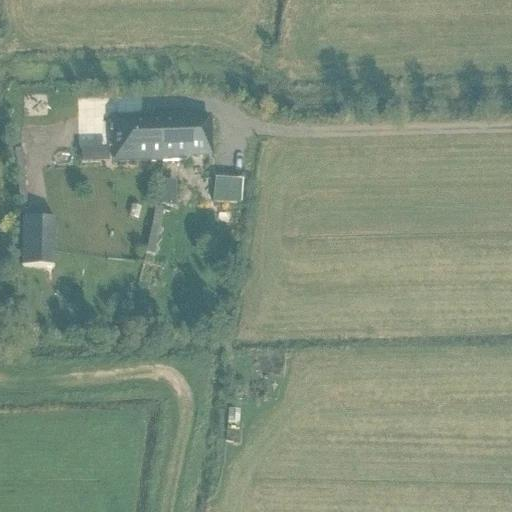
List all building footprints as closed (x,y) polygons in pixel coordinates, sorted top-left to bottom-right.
[(66,94),(22,95),(22,117),(66,116),(66,94)] [(187,119),(187,115),(111,117),(111,148),(114,148),(114,162),(189,161),(189,157),(210,156),(210,119),(187,119)] [(15,180),(41,178),(39,152),(13,153),(15,180)] [(215,180),(213,205),(240,207),(242,182),(215,180)] [(176,208),(188,181),(161,182),(152,225),(159,226),(164,206),(176,208)] [(24,217),(22,267),(54,268),(56,219),(24,217)] [(143,332),(158,333),(159,317),(144,317),(143,332)]
